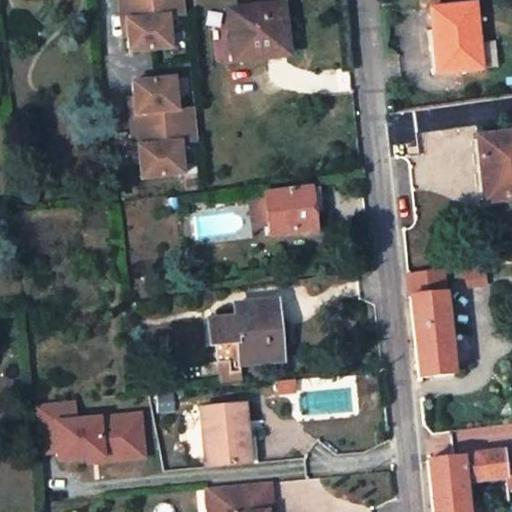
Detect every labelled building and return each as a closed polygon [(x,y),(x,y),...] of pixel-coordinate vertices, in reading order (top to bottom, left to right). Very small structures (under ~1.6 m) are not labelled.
[(182,0),(167,0),(125,3),(126,19),(125,19),(126,36),(127,52),(169,49),(166,17),(184,15),(182,0)] [(486,28),(498,27),(495,2),(483,3),(486,28)] [(125,3),(118,4),(121,37),(126,36),(125,19),(126,19),(125,3)] [(287,56),(281,4),(226,10),(232,63),(287,56)] [(480,70),(474,5),(431,10),(434,45),(441,45),(444,73),(480,70)] [(430,75),(444,73),(441,45),(434,45),(427,46),(430,75)] [(174,77),(132,81),(133,96),(135,113),(136,113),(138,129),(194,124),(193,108),(176,109),(174,77)] [(131,129),(138,129),(136,113),(135,113),(133,96),(128,97),(131,129)] [(194,124),(138,129),(139,144),(137,145),(138,162),(140,177),(181,174),(179,143),(196,141),(194,124)] [(138,129),(131,129),(133,162),(138,162),(137,145),(139,144),(138,129)] [(511,135),(479,139),(486,202),(505,200),(511,199),(511,135)] [(316,188),(264,194),(249,196),(251,211),(266,210),(267,219),(269,236),(314,230),(313,214),(319,213),(316,188)] [(252,221),(267,219),(266,210),(251,211),(252,221)] [(453,269),(456,286),(483,283),(481,265),(453,269)] [(419,379),(453,376),(441,270),(408,275),(419,379)] [(280,363),(274,300),(232,305),(234,318),(206,321),(208,345),(216,344),(237,342),(239,362),(239,366),(280,363)] [(216,344),(218,364),(239,362),(237,342),(216,344)] [(239,362),(218,364),(221,386),(241,384),(239,366),(239,362)] [(104,437),(100,405),(54,411),(57,442),(104,437)] [(242,405),(199,410),(205,468),(244,463),(241,439),(246,439),(242,405)] [(241,439),(244,463),(252,462),(249,438),(246,439),(241,439)] [(466,511),(464,484),(511,477),(511,449),(427,459),(432,511),(466,511)] [(270,511),(268,484),(204,490),(206,511),(270,511)]
